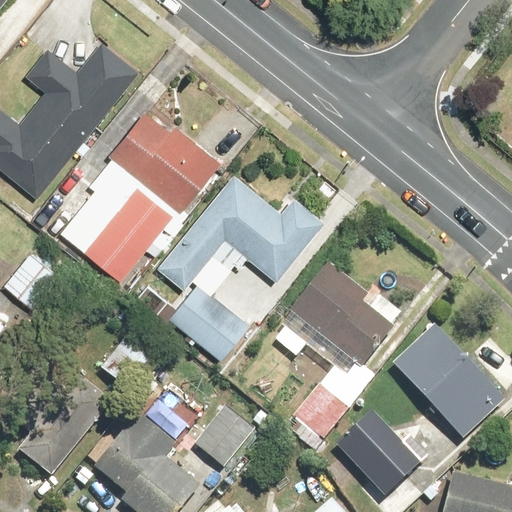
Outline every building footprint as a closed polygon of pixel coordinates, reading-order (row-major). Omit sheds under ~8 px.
[(0,165),(38,198),(144,74),(103,39),(77,71),(50,48),(26,75),(46,91),(19,122),(0,106),(0,165)] [(120,204),(84,248),(122,280),(221,162),(177,125),(173,131),(147,110),(111,153),(117,158),(112,163),(110,196),(120,204)] [(283,210),(234,171),(159,265),(188,289),(212,259),(232,275),(249,254),(282,280),(329,221),(295,195),(283,210)] [(62,277),(32,251),(3,285),(33,311),(62,277)] [(329,261),(290,310),(363,367),(395,326),(393,324),(402,313),(380,296),(371,307),(364,301),(370,294),(329,261)] [(250,323),(198,281),(169,317),(221,359),(250,323)] [(435,322),(392,363),(466,441),(509,400),(435,322)] [(157,361),(129,337),(102,368),(130,392),(157,361)] [(349,406),(321,384),(293,419),(321,442),(349,406)] [(257,431),(227,405),(193,444),(223,470),(257,431)] [(375,410),(339,442),(386,493),(422,461),(375,410)] [(137,414),(96,465),(129,492),(122,501),(134,511),(181,511),(203,485),(168,457),(177,446),(137,414)] [(511,511),(511,487),(454,473),(444,511),(511,511)] [(343,511),(333,499),(318,511),(343,511)]
